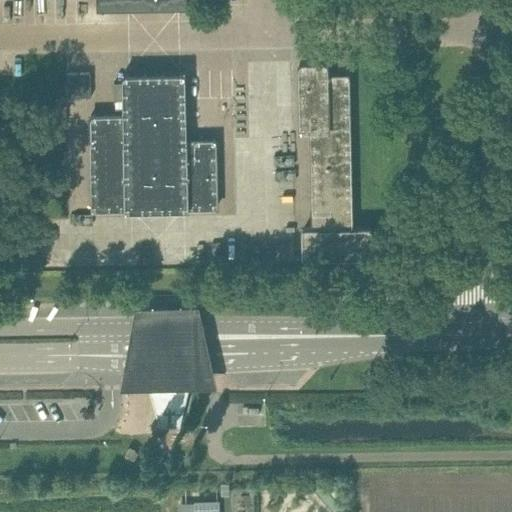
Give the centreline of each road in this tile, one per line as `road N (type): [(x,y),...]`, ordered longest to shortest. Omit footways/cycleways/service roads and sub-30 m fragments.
road 1 (unclassified): [(221,338),(511,335)]
road 2 (unclassified): [(0,357),(193,356),(221,338)]
road 3 (unclassified): [(221,338),(193,327),(0,331)]
